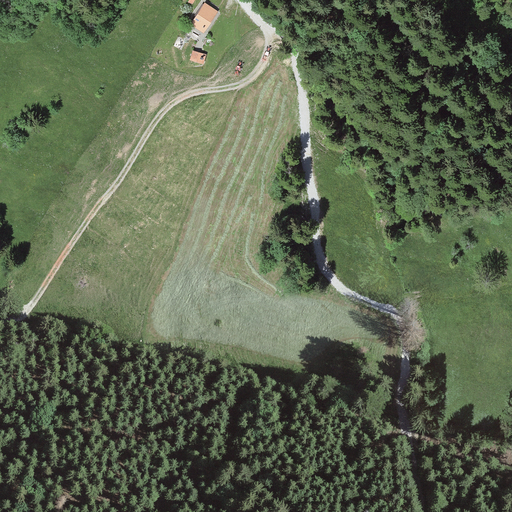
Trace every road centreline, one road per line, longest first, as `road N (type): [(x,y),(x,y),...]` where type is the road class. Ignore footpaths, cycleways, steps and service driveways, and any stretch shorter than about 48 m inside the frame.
road 1 (track): [(269,33),(293,49),(323,265),(341,288),(393,311),(406,333),(398,398),(421,511)]
road 2 (track): [(247,0),(269,33),(252,77),(196,91),(161,113),(31,304),(0,321)]
